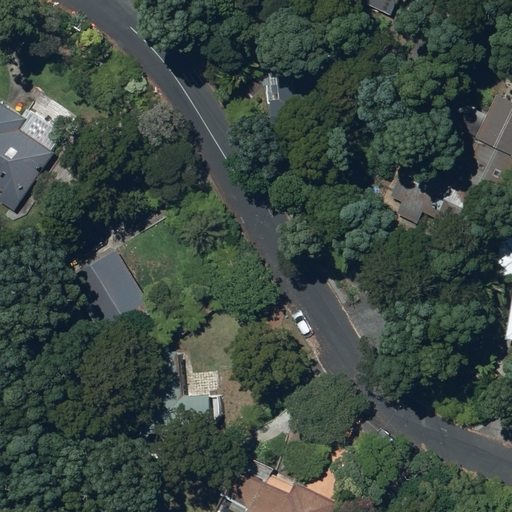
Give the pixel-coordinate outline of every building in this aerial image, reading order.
[(273,87),(263,88),(268,137),(336,130),(327,49),(269,55),(273,87)] [(0,198),(17,210),(66,137),(24,108),(17,118),(0,106),(0,198)] [(423,218),(464,238),(499,164),(457,144),(450,140),(442,157),(421,148),(395,205),(423,218)] [(83,332),(94,351),(109,342),(110,346),(157,317),(117,250),(69,279),(96,325),(83,332)] [(511,269),(502,343),(511,343),(511,269)] [(176,324),(185,335),(213,311),(204,300),(176,324)] [(384,307),(385,344),(432,342),(431,305),(384,307)] [(217,332),(207,319),(184,338),(194,350),(217,332)] [(145,356),(147,433),(222,431),(221,393),(193,394),(192,354),(145,356)] [(220,511),(329,511),(333,502),(293,485),(289,495),(237,473),(220,511)]
